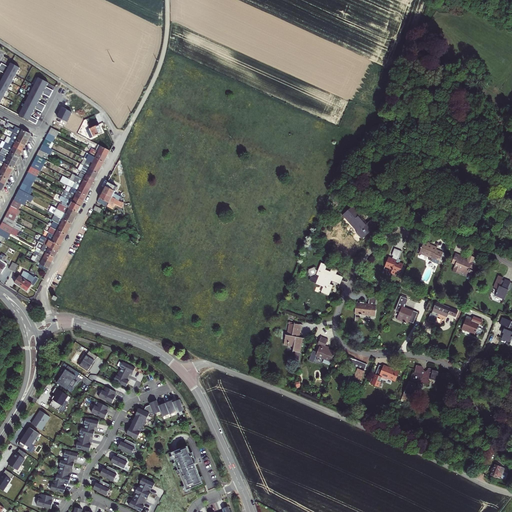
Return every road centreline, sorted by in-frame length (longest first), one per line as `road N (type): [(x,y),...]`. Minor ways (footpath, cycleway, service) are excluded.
road 1 (residential): [(511,265),(419,224),(384,238),(358,265),(337,312),(339,341),(366,354),(436,360),(456,374)]
road 2 (residential): [(182,372),(209,363),(511,494)]
road 3 (residential): [(166,0),(157,70),(44,290),(50,319)]
road 4 (track): [(0,42),(98,108),(119,145)]
road 5 (residential): [(82,490),(126,405),(166,387)]
road 6 (residential): [(239,484),(182,372)]
road 7 (residential): [(182,372),(144,345),(71,322)]
